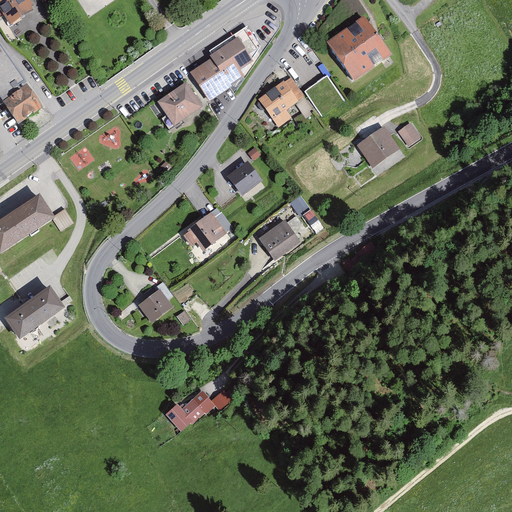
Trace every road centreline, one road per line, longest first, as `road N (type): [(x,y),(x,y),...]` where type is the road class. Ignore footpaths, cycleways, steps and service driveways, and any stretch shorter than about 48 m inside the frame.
road 1 (tertiary): [(303,0),(292,28),(190,172),(98,262),(93,306),(115,338),(148,349),(202,340),(339,247),(511,150)]
road 2 (secondary): [(0,174),(245,0)]
road 3 (track): [(511,410),(492,417),(379,511)]
road 4 (track): [(511,397),(476,375),(468,328),(483,298),(511,275)]
